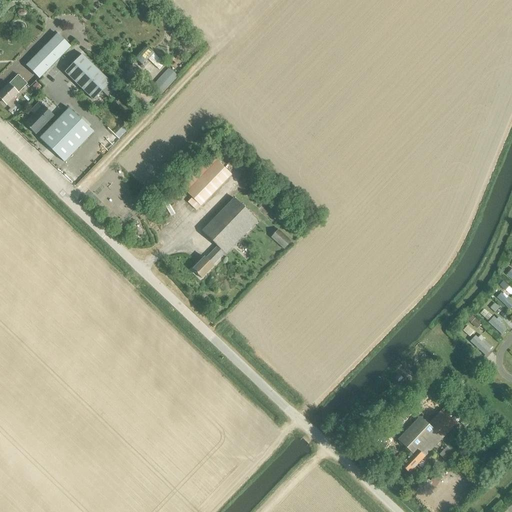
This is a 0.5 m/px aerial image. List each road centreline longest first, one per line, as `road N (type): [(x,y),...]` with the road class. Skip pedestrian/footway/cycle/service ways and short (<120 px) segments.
road 1 (residential): [(206,333),(0,131)]
road 2 (unclassified): [(397,511),(206,333)]
